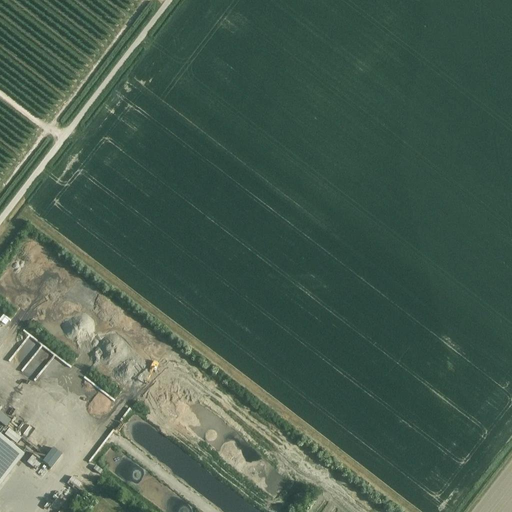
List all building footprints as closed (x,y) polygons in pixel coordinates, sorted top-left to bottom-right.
[(0,315),(0,482),(21,456),(0,439),(0,350),(3,347),(74,402),(27,460),(70,494),(130,415),(0,315)] [(1,410),(0,411),(0,418),(10,423),(13,414),(1,410)] [(173,452),(132,421),(122,434),(155,459),(157,457),(165,463),(173,452)] [(26,437),(32,426),(27,423),(21,435),(26,437)] [(159,486),(110,452),(103,463),(151,497),(159,486)] [(96,467),(93,470),(100,475),(102,472),(96,467)]
